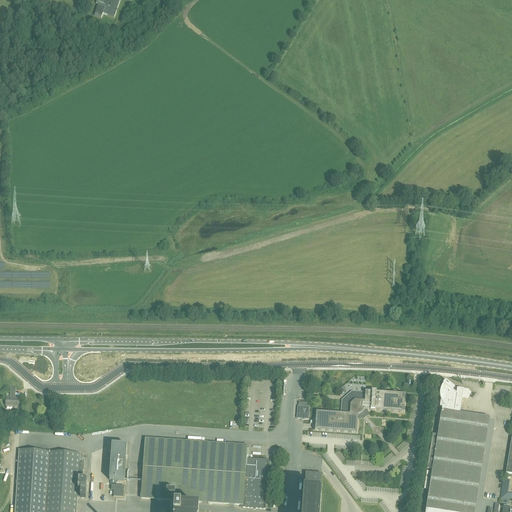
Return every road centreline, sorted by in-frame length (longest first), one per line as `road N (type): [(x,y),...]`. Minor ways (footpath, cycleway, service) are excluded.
road 1 (unclassified): [(67,387),(97,385),(137,364),(381,365),(511,378)]
road 2 (primary): [(301,346),(62,339)]
road 3 (primary): [(79,349),(301,346)]
road 4 (primary): [(511,366),(301,346)]
